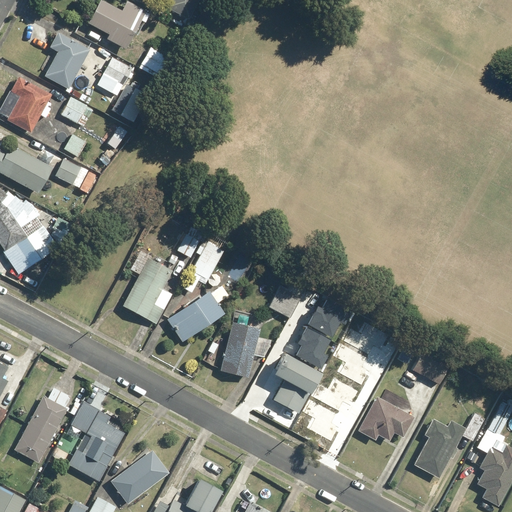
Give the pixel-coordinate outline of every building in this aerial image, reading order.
[(123,50),(140,22),(143,24),(150,14),(125,0),(124,0),(119,10),(101,0),(98,0),(85,24),(105,36),(103,39),(123,50)] [(197,0),(169,0),(165,9),(189,20),(197,0)] [(86,51),(55,34),(47,48),(57,53),(44,78),(65,90),(86,51)] [(168,59),(150,48),(139,66),(158,77),(168,59)] [(133,69),(111,58),(97,85),(118,96),(126,81),(133,69)] [(27,133),(37,115),(45,119),(53,103),(46,98),(48,95),(16,78),(9,92),(19,97),(6,121),(27,133)] [(126,81),(118,96),(110,111),(130,122),(146,91),(126,81)] [(67,97),(59,115),(83,127),(92,110),(67,97)] [(87,141),(71,133),(63,149),(79,157),(87,141)] [(111,133),(103,143),(116,154),(124,143),(111,133)] [(0,152),(0,174),(36,194),(50,167),(8,144),(3,154),(0,152)] [(80,168),(62,159),(54,176),(72,185),(80,168)] [(94,175),(88,171),(79,190),(85,193),(94,175)] [(0,261),(9,275),(26,263),(30,269),(42,259),(38,254),(44,250),(31,232),(25,236),(20,230),(46,211),(31,202),(26,208),(7,191),(3,195),(0,191),(0,248),(3,252),(0,254),(0,261)] [(199,242),(185,234),(175,251),(189,259),(199,242)] [(222,252),(206,243),(203,248),(199,246),(194,253),(198,255),(190,270),(207,280),(222,252)] [(129,271),(136,275),(120,307),(156,325),(171,294),(162,290),(171,271),(137,255),(129,271)] [(220,286),(209,294),(207,291),(165,322),(180,343),(221,313),(216,306),(228,298),(220,286)] [(288,351),(316,366),(345,310),(317,295),(288,351)] [(270,341),(255,338),(257,329),(229,323),(218,372),(246,378),(251,356),(266,359),(270,341)] [(196,355),(207,342),(200,336),(189,349),(196,355)] [(397,343),(382,336),(373,358),(387,364),(397,343)] [(212,355),(219,341),(212,338),(206,352),(212,355)] [(420,351),(410,371),(439,386),(449,366),(420,351)] [(318,374),(282,354),(270,376),(281,382),(270,402),(295,415),(318,374)] [(340,368),(329,363),(309,403),(339,418),(337,423),(350,430),(358,414),(351,410),(363,387),(351,381),(358,366),(344,360),(340,368)] [(8,366),(0,361),(0,393),(7,380),(2,378),(8,366)] [(70,396),(52,387),(45,400),(41,397),(13,448),(38,462),(66,411),(62,409),(70,396)] [(380,400),(375,397),(356,432),(372,441),(375,436),(387,442),(391,434),(399,439),(411,417),(408,415),(414,405),(386,390),(380,400)] [(109,418),(81,402),(67,425),(84,435),(66,466),(95,482),(123,434),(105,424),(109,418)] [(511,410),(511,408),(501,402),(486,429),(497,436),(511,410)] [(471,413),(463,429),(460,436),(458,438),(471,444),(484,419),(471,413)] [(511,419),(503,438),(511,442),(511,419)] [(438,479),(448,459),(450,460),(455,449),(453,448),(458,438),(460,436),(463,429),(448,421),(445,427),(430,420),(422,437),(426,439),(412,466),(438,479)] [(471,464),(479,467),(477,470),(483,473),(475,488),(483,492),(481,498),(497,506),(511,476),(511,451),(492,442),(490,445),(483,441),(471,464)] [(168,471),(150,449),(109,481),(127,504),(168,471)] [(207,511),(218,492),(195,481),(182,505),(170,498),(168,501),(159,496),(150,511),(207,511)] [(18,511),(25,501),(0,486),(0,511),(18,511)] [(113,511),(115,508),(95,498),(88,511),(113,511)] [(84,511),(85,510),(73,503),(67,511),(84,511)] [(265,511),(249,503),(243,511),(265,511)]
